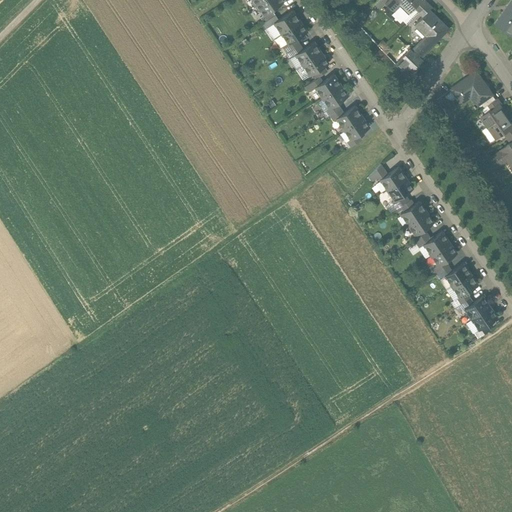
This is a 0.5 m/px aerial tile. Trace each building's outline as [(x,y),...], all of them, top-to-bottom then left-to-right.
[(264,16),(271,10),(284,2),(282,0),(263,0),(254,6),(258,11),(261,11),(263,15),(264,16)] [(377,0),(374,5),(379,9),(385,3),(388,0),(377,0)] [(388,0),(385,3),(394,11),(394,10),(400,4),(410,13),(414,9),(421,1),(421,0),(420,0),(388,0)] [(414,9),(418,13),(427,4),(423,0),(421,0),(421,1),(414,9)] [(511,1),(505,11),(495,24),(511,35),(511,1)] [(394,11),(407,24),(418,13),(414,9),(410,13),(400,4),(394,10),(394,11)] [(432,8),(427,4),(418,13),(422,17),(429,10),(430,10),(432,8)] [(262,24),(275,15),(271,10),(264,16),(263,15),(260,18),(263,23),(262,23),(262,24)] [(447,29),(438,21),(439,20),(430,10),(429,10),(422,17),(414,25),(416,28),(414,30),(423,39),(417,45),(425,53),(434,44),(434,43),(448,29),(448,28),(447,29)] [(300,21),(292,11),(278,20),(273,23),(274,24),(281,34),(300,21)] [(274,24),(273,23),(278,20),(275,15),(262,24),(266,29),(274,24)] [(288,45),(296,40),(307,32),(300,21),(281,34),(288,44),(288,45)] [(273,39),(281,34),(274,24),(266,29),(273,39)] [(287,53),(299,45),(296,40),(288,45),(288,44),(283,48),(287,53)] [(321,53),(314,42),(302,50),(295,55),(302,66),(321,53)] [(295,55),(302,50),(299,45),(287,53),(290,58),(295,55)] [(425,53),(417,45),(411,51),(409,49),(400,59),(401,60),(396,66),(406,76),(411,71),(412,71),(422,61),(421,60),(421,61),(419,59),(425,53)] [(321,53),(302,66),(309,76),(312,75),(324,67),(328,64),(321,53)] [(312,75),(316,80),(318,78),(327,72),(324,67),(312,75)] [(488,88),(477,71),(451,89),(461,104),(471,97),(478,106),(483,102),(493,95),(488,88)] [(340,86),(333,75),(322,83),(314,88),(315,88),(322,98),(340,86)] [(315,88),(314,88),(322,83),(318,78),(316,80),(307,85),(310,91),(315,88)] [(348,96),(340,86),(322,98),(322,99),(318,102),(324,112),(325,111),(329,109),(336,104),(348,96)] [(496,100),(493,95),(483,102),(487,106),(496,100)] [(500,105),(496,100),(487,106),(482,109),(486,114),(500,105)] [(330,116),(340,109),(336,104),(329,109),(325,111),(328,117),(330,116)] [(500,106),(500,105),(486,114),(481,118),(488,128),(482,131),(490,143),(504,134),(511,127),(511,123),(510,122),(511,121),(506,115),(500,106)] [(362,117),(354,106),(343,114),(336,119),(343,130),(362,117)] [(440,106),(433,111),(441,122),(448,117),(440,106)] [(336,119),(343,114),(340,109),(330,116),(333,121),(336,119)] [(362,117),(343,130),(350,140),(350,141),(357,136),(369,128),(362,117)] [(361,141),(357,136),(350,141),(350,140),(347,142),(351,147),(361,141)] [(511,142),(511,143),(501,150),(502,151),(491,158),(497,167),(509,159),(511,163),(511,142)] [(378,178),(379,180),(387,175),(380,165),(369,176),(372,182),(378,178)] [(405,178),(398,167),(387,175),(379,180),(387,191),(405,178)] [(405,178),(387,191),(394,201),(403,195),(413,189),(405,178)] [(492,195),(499,191),(493,182),(487,186),(492,195)] [(403,195),(394,201),(391,203),(396,210),(400,207),(408,202),(403,195)] [(408,202),(400,207),(404,212),(414,205),(410,200),(408,202)] [(426,212),(419,202),(414,205),(404,212),(400,214),(407,225),(426,212)] [(426,212),(407,225),(414,235),(414,236),(423,230),(433,223),(426,212)] [(427,235),(423,230),(414,236),(414,235),(413,236),(417,242),(427,235)] [(449,243),(442,232),(430,240),(423,245),(430,255),(449,243)] [(423,245),(430,240),(427,235),(417,242),(415,243),(419,248),(423,245)] [(456,254),(449,243),(430,255),(437,266),(445,261),(456,254)] [(448,266),(445,261),(437,266),(432,269),(435,275),(448,266)] [(470,274),(463,263),(451,271),(444,276),(444,277),(451,287),(470,274)] [(444,277),(444,276),(451,271),(448,266),(435,275),(439,280),(444,277)] [(470,274),(451,287),(458,297),(459,298),(466,293),(478,285),(470,274)] [(446,291),(451,287),(444,277),(439,280),(446,291)] [(466,293),(459,298),(458,297),(451,302),(454,308),(457,306),(469,298),(466,293)] [(490,307),(483,296),(473,303),(464,309),(471,320),(490,307)] [(461,312),(464,309),(473,303),(469,298),(457,306),(461,312)] [(497,318),(490,307),(471,320),(478,330),(486,325),(497,318)] [(489,330),(486,325),(478,330),(474,333),(478,338),(489,330)]
